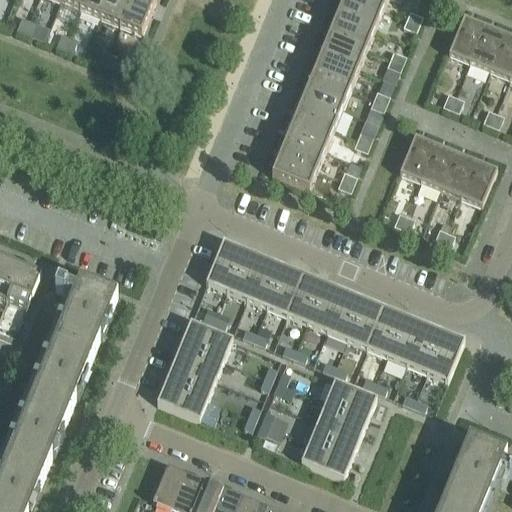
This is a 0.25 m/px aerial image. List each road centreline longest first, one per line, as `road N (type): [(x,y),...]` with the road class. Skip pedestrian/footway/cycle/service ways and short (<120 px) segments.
road 1 (residential): [(199,211),(478,327)]
road 2 (residential): [(345,511),(113,417)]
road 3 (residential): [(199,211),(286,0)]
road 4 (residential): [(113,417),(199,211)]
road 5 (residential): [(0,126),(199,211)]
